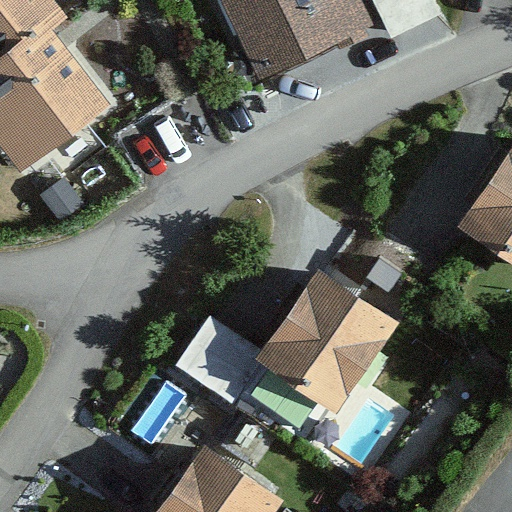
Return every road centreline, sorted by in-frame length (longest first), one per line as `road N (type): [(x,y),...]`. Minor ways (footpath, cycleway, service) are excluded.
road 1 (residential): [(511,47),(255,165),(131,248)]
road 2 (residential): [(131,248),(90,350),(0,481)]
road 3 (residential): [(131,248),(49,278),(0,281)]
